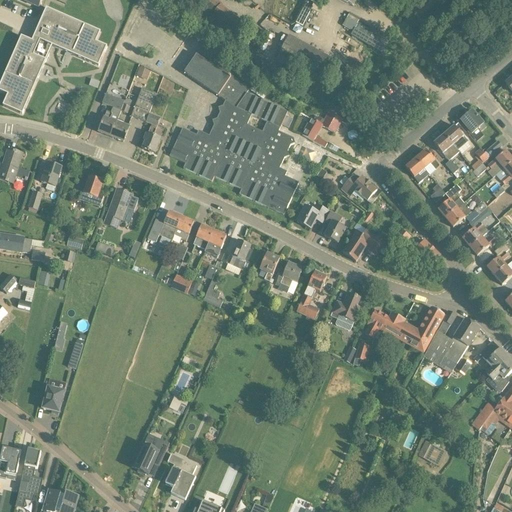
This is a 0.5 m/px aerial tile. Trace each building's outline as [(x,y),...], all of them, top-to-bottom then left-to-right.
[(18,0),(39,9),(42,0),(18,0)] [(207,0),(202,7),(234,35),(242,25),(213,0),(207,0)] [(46,10),(32,42),(21,38),(0,86),(0,92),(8,96),(3,107),(22,116),(52,47),(98,68),(107,48),(96,43),(100,33),(46,10)] [(309,13),(303,10),(296,24),(302,27),(309,13)] [(353,31),(359,20),(349,14),(342,26),(353,31)] [(381,54),(385,47),(362,34),(355,29),(351,36),(381,54)] [(289,36),(286,42),(277,59),(283,62),(284,58),(312,73),(322,55),(289,36)] [(444,40),(452,50),(456,47),(448,37),(444,40)] [(280,170),(285,159),(289,157),(287,153),(290,146),(295,145),(293,140),(279,133),(287,114),(246,95),(250,90),(232,77),(234,74),(203,51),(198,58),(197,56),(184,74),(226,103),(223,107),(218,109),(220,114),(217,120),(212,122),(214,126),(209,137),(199,132),(197,136),(182,130),(169,158),(185,165),(183,170),(212,183),(214,178),(241,191),(239,196),(284,217),(299,184),(285,178),(287,173),(280,170)] [(322,55),(312,73),(322,79),(333,61),(322,55)] [(346,62),(336,57),(334,61),(344,67),(346,62)] [(147,81),(150,73),(139,68),(136,77),(147,81)] [(146,124),(149,116),(156,97),(142,91),(131,119),(146,124)] [(121,112),(124,103),(112,98),(106,95),(102,105),(114,109),(112,115),(107,113),(104,119),(102,118),(100,125),(101,126),(98,134),(111,138),(116,124),(117,122),(121,112)] [(126,99),(124,103),(121,112),(127,115),(130,109),(129,108),(132,102),(126,99)] [(339,111),(344,120),(349,115),(341,108),(339,111)] [(477,130),(481,133),(486,129),(472,112),(461,122),(472,135),(477,130)] [(312,121),(311,122),(302,136),(303,137),(303,136),(313,142),(313,143),(325,150),(327,145),(316,138),(322,127),(334,134),(342,120),(330,113),(326,121),(320,118),(316,118),(313,122),(312,121)] [(354,120),(349,115),(344,120),(342,123),(347,128),(354,120)] [(153,154),(155,155),(160,140),(153,137),(160,120),(149,116),(146,124),(151,126),(148,135),(146,135),(144,142),(145,142),(142,150),(149,153),(149,154),(152,155),(153,154)] [(286,117),(282,126),(288,129),(292,120),(286,117)] [(117,122),(116,124),(111,138),(124,143),(130,128),(122,125),(123,124),(117,122)] [(444,136),(453,147),(459,154),(458,152),(468,143),(454,127),(444,136)] [(448,162),(449,163),(445,166),(453,175),(454,174),(459,171),(455,166),(451,161),(459,154),(453,147),(444,136),(434,145),(448,162)] [(498,143),(487,152),(491,157),(502,148),(498,143)] [(475,155),(477,157),(475,159),(478,162),(471,168),(474,171),(488,159),(480,150),(475,155)] [(416,160),(424,171),(431,165),(435,171),(439,167),(426,152),(416,160)] [(511,159),(506,152),(486,169),(487,170),(489,172),(488,173),(494,179),(497,176),(511,163),(511,159)] [(13,183),(15,178),(27,182),(30,173),(18,170),(22,156),(14,153),(13,155),(8,153),(3,169),(1,169),(0,171),(0,180),(8,184),(9,182),(13,183)] [(418,176),(424,171),(416,160),(405,169),(419,185),(423,181),(418,176)] [(511,179),(511,163),(497,176),(502,181),(501,182),(504,186),(511,179)] [(53,193),(55,188),(61,173),(54,171),(56,168),(48,165),(42,184),(47,186),(45,191),(53,193)] [(486,171),(487,170),(486,169),(483,165),(472,173),(477,178),(486,171)] [(89,178),(85,191),(83,191),(80,201),(100,208),(104,198),(98,196),(103,183),(89,178)] [(355,192),(367,202),(377,192),(362,179),(355,186),(350,181),(341,190),(350,198),(355,192)] [(445,196),(437,186),(432,191),(435,194),(430,199),(435,205),(445,196)] [(445,220),(463,205),(464,205),(459,199),(461,198),(458,194),(461,192),(456,186),(445,196),(450,201),(438,211),(445,220)] [(504,193),(496,199),(487,207),(488,208),(493,214),(497,211),(511,197),(511,192),(511,194),(508,190),(505,192),(504,193)] [(121,221),(129,224),(137,201),(131,198),(131,197),(133,198),(133,197),(127,195),(127,194),(124,193),(124,194),(117,191),(104,225),(117,230),(121,221)] [(43,196),(33,193),(28,210),(37,213),(43,196)] [(481,214),(488,208),(487,207),(476,195),(473,197),(476,201),(474,202),(478,208),(474,211),(478,216),(481,214)] [(471,214),(463,205),(445,220),(453,229),(471,214)] [(311,231),(316,221),(322,224),(328,213),(316,206),(313,212),(305,208),(297,223),(311,231)] [(369,212),(363,221),(368,224),(374,216),(369,212)] [(169,213),(161,232),(166,234),(173,238),(182,219),(169,213)] [(338,245),(345,230),(338,227),(342,219),(331,213),(325,224),(330,227),(324,238),(338,245)] [(478,216),(474,220),(479,226),(480,224),(486,220),(481,214),(478,216)] [(173,238),(181,241),(186,243),(194,224),(182,219),(173,238)] [(483,228),(480,224),(479,226),(462,240),(470,249),(488,233),(483,228)] [(206,252),(209,245),(214,232),(201,227),(193,246),(206,252)] [(495,242),(492,239),(496,236),(491,230),(488,233),(470,249),(477,258),(495,242)] [(382,242),(370,233),(367,231),(364,235),(357,231),(352,239),(353,240),(343,255),(356,264),(367,248),(375,253),(382,242)] [(206,252),(218,257),(226,238),(214,232),(209,245),(206,252)] [(407,242),(410,238),(402,232),(394,242),(389,238),(385,242),(390,246),(398,252),(407,257),(414,262),(420,256),(432,267),(439,258),(424,242),(416,251),(407,242)] [(44,243),(24,240),(24,241),(1,237),(0,240),(0,250),(22,254),(30,255),(31,247),(43,249),(44,243)] [(84,243),(71,239),(68,249),(81,253),(84,243)] [(233,250),(226,265),(242,272),(246,264),(244,263),(250,248),(238,243),(235,251),(233,250)] [(112,259),(115,251),(98,244),(95,252),(112,259)] [(180,265),(182,261),(186,249),(178,245),(172,257),(175,258),(174,262),(180,265)] [(494,253),(499,258),(487,269),(494,278),(506,267),(502,262),(508,257),(505,254),(509,250),(504,245),(494,253)] [(76,254),(67,252),(65,262),(74,265),(76,254)] [(33,253),(31,261),(44,263),(46,255),(33,253)] [(269,283),(280,261),(267,255),(260,271),(267,274),(264,281),(269,283)] [(283,279),(279,278),(275,286),(279,288),(278,291),(287,295),(290,289),(292,283),(297,284),(303,271),(289,265),(283,279)] [(217,269),(210,266),(205,278),(212,281),(217,269)] [(494,278),(502,287),(511,278),(511,271),(511,273),(506,267),(494,278)] [(51,276),(41,273),(38,287),(48,290),(51,276)] [(316,292),(320,294),(327,279),(315,274),(297,313),(315,321),(319,312),(308,308),(316,292)] [(0,289),(7,295),(18,283),(11,277),(0,289)] [(176,278),(171,289),(187,296),(192,285),(176,278)] [(34,291),(35,287),(36,284),(21,280),(19,287),(23,288),(34,291)] [(214,291),(217,283),(212,281),(203,302),(220,309),(223,302),(218,300),(220,294),(214,291)] [(34,291),(23,288),(22,291),(27,292),(25,302),(32,304),(34,291)] [(360,300),(355,297),(348,294),(343,306),(337,303),(331,318),(337,321),(336,325),(336,327),(348,332),(350,331),(360,309),(357,307),(360,300)] [(30,310),(32,304),(25,302),(20,301),(18,307),(30,310)] [(230,313),(235,315),(238,310),(233,307),(230,313)] [(389,320),(383,331),(423,354),(444,317),(432,309),(418,333),(403,325),(405,321),(392,315),(389,320)] [(382,333),(383,331),(389,320),(376,313),(368,326),(370,327),(365,336),(374,340),(378,331),(382,333)] [(452,343),(443,338),(450,327),(457,317),(448,313),(443,323),(437,334),(424,358),(451,375),(479,330),(466,321),(452,343)] [(61,326),(55,353),(62,355),(65,342),(64,342),(67,327),(61,326)] [(490,379),(508,360),(494,344),(493,343),(473,360),(476,363),(482,359),(484,360),(483,360),(493,370),(486,376),(490,379)] [(76,371),(83,347),(75,344),(68,368),(76,371)] [(367,348),(360,346),(355,360),(363,362),(367,348)] [(353,358),(347,355),(344,362),(350,364),(353,358)] [(187,367),(190,360),(184,358),(181,364),(187,367)] [(353,360),(351,366),(358,369),(360,363),(353,360)] [(471,366),(462,360),(455,371),(464,377),(471,366)] [(509,383),(505,380),(511,373),(511,363),(508,360),(490,379),(486,382),(496,392),(498,390),(501,393),(502,393),(509,383)] [(59,414),(64,393),(48,389),(43,410),(59,414)] [(499,421),(511,430),(511,389),(495,410),(491,415),(480,430),(480,431),(487,436),(490,436),(496,428),(495,426),(499,421)] [(407,414),(408,410),(406,409),(408,405),(401,402),(397,411),(403,414),(404,413),(407,414)] [(479,432),(480,431),(480,430),(491,415),(495,410),(488,405),(472,427),(479,432)] [(438,424),(442,421),(438,416),(434,419),(438,424)] [(169,445),(168,446),(157,441),(153,450),(144,446),(133,469),(138,472),(137,473),(145,477),(146,475),(148,476),(153,465),(159,468),(169,445)] [(418,457),(423,460),(439,468),(447,453),(439,449),(440,445),(433,441),(431,445),(426,443),(418,457)] [(19,466),(22,453),(18,452),(3,449),(0,460),(0,478),(5,480),(6,475),(16,477),(19,466)] [(35,470),(37,470),(41,453),(28,450),(20,489),(16,507),(24,509),(26,499),(33,501),(34,496),(39,497),(43,480),(33,478),(35,470)] [(220,492),(229,495),(238,465),(229,463),(220,492)] [(174,466),(165,485),(174,489),(171,495),(185,502),(196,479),(192,478),(196,469),(186,464),(183,470),(174,466)] [(415,471),(410,480),(418,483),(422,474),(415,471)] [(41,511),(74,511),(79,498),(66,494),(65,498),(61,497),(61,495),(49,492),(43,511),(42,510),(41,511)] [(195,510),(194,511),(224,511),(225,511),(203,503),(199,511),(195,510)]
